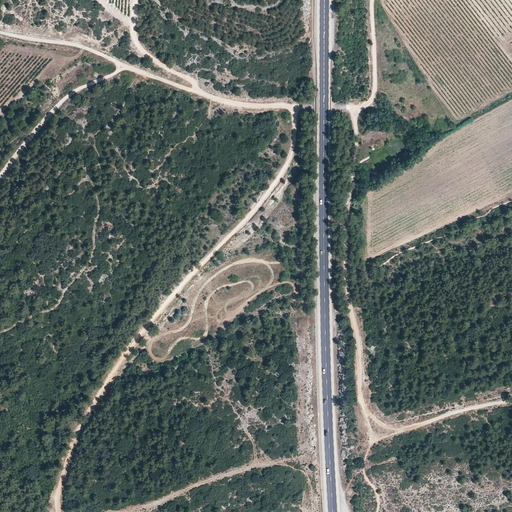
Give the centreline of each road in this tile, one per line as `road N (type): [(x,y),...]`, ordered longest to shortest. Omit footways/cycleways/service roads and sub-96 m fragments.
road 1 (primary): [(332,511),(324,0)]
road 2 (track): [(58,511),(71,446),(90,408),(138,338),(293,155),(293,106)]
road 3 (track): [(293,106),(353,112),(358,136),(345,226),(358,396),(365,416),(396,431)]
road 4 (track): [(196,91),(126,68),(57,106),(0,177)]
road 5 (track): [(293,106),(238,105),(196,91),(137,49),(135,0)]
road 6 (track): [(284,460),(132,511)]
road 7 (track): [(371,0),(371,101),(353,112)]
road 8 (track): [(396,431),(511,401)]
